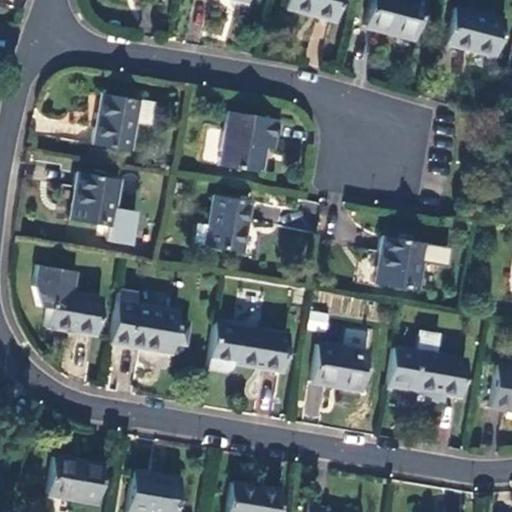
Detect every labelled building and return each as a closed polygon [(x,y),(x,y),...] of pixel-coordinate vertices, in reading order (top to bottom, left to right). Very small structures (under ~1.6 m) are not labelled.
[(337,0),(285,0),(283,9),(332,21),(337,0)] [(412,40),(422,3),(412,0),(369,0),(363,26),(412,40)] [(502,21),(452,8),(443,44),(492,57),(502,21)] [(127,152),(132,124),(135,101),(99,94),(90,146),(127,152)] [(152,103),(135,101),(132,124),(148,126),(152,103)] [(276,121),(225,112),(217,166),(261,174),(264,150),(272,151),(276,121)] [(109,228),(117,181),(75,174),(67,220),(109,228)] [(240,253),(248,202),(211,196),(202,246),(240,253)] [(422,242),(380,236),(372,282),(414,289),(422,242)] [(37,306),(46,307),(43,327),(94,335),(100,299),(70,293),(73,272),(35,266),(32,287),(37,306)] [(135,294),(117,290),(108,343),(169,354),(171,345),(183,347),(187,325),(175,322),(177,312),(133,304),(135,294)] [(309,310),(306,329),(325,332),(329,314),(309,310)] [(287,336),(236,327),(229,363),(280,372),(287,336)] [(366,353),(314,345),(309,381),(360,390),(366,353)] [(464,359),(413,350),(407,387),(458,396),(464,359)] [(511,366),(494,363),(487,407),(511,410),(511,366)] [(101,465),(51,457),(45,494),(96,503),(101,465)] [(125,511),(172,511),(179,478),(131,472),(124,511),(125,511)] [(222,511),(275,511),(279,490),(229,482),(222,511)]
